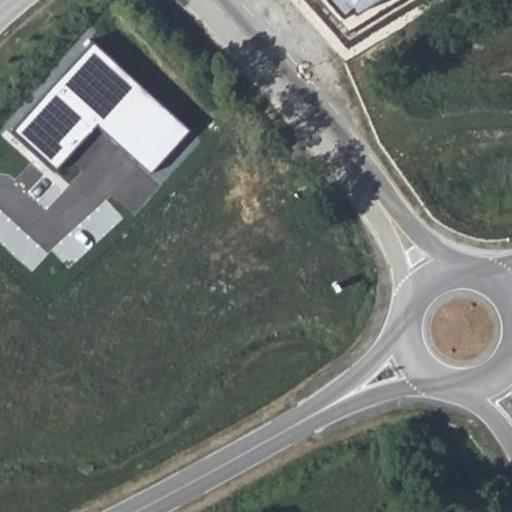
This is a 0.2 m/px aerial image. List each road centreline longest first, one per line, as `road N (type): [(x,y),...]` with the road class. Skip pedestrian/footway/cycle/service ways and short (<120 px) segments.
road 1 (residential): [(377,185),(331,112),(214,0)]
road 2 (tertiary): [(326,406),(139,511)]
road 3 (residential): [(377,185),(412,306)]
road 4 (residential): [(460,277),(377,185)]
